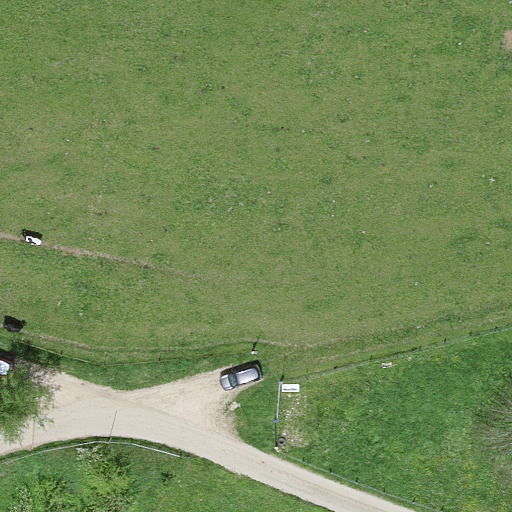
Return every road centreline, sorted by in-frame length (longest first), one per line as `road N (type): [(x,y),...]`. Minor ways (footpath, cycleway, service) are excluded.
road 1 (track): [(511,307),(292,361),(136,416)]
road 2 (track): [(136,416),(381,511)]
road 3 (track): [(136,416),(83,420),(0,442)]
